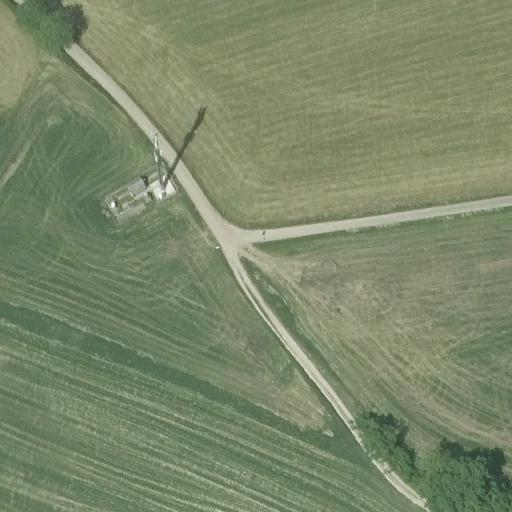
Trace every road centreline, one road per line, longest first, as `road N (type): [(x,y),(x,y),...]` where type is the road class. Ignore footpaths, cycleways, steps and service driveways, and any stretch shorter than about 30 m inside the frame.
road 1 (track): [(444,511),(374,457),(256,302),(223,243)]
road 2 (unclassified): [(223,243),(158,142),(21,0)]
road 3 (unclassified): [(223,243),(511,200)]
